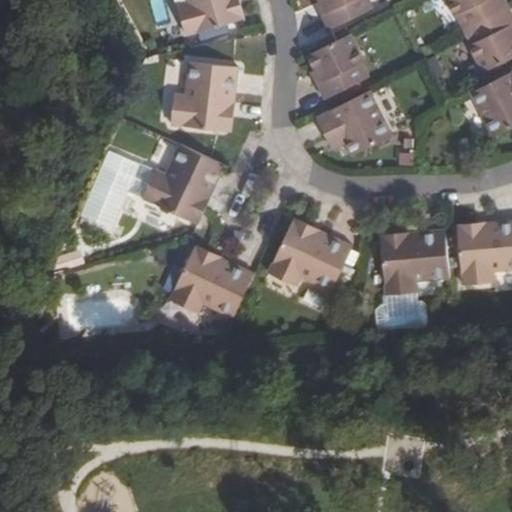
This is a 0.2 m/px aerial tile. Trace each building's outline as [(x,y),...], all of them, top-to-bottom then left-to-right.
[(157,23),(170,19),(163,0),(159,0),(150,4),(157,23)] [(232,0),(180,0),(185,27),(236,16),(232,0)] [(232,0),(236,16),(242,15),(239,0),(232,0)] [(323,4),(320,0),(319,0),(317,2),(322,12),(328,10),(325,3),(323,4)] [(320,0),(323,4),(325,3),(328,10),(322,12),(330,30),(373,9),(369,0),(320,0)] [(441,0),(451,18),(455,16),(461,29),(503,8),(499,0),(441,0)] [(504,29),(511,26),(503,8),(461,29),(469,45),(465,47),(478,73),(511,56),(511,34),(507,36),(504,29)] [(311,53),(318,68),(320,72),(323,71),(326,78),(319,82),(326,97),(370,77),(363,61),(365,60),(353,32),(311,53)] [(242,84),(249,83),(243,45),(192,55),(197,88),(190,89),(194,119),(246,111),(242,84)] [(320,72),(318,68),(314,71),(319,82),(326,78),(323,71),(320,72)] [(511,71),(467,94),(487,138),(511,126),(511,71)] [(242,84),(246,111),(253,110),(249,83),(242,84)] [(337,132),(342,146),(346,155),(391,133),(370,90),(315,117),(324,138),(337,132)] [(337,132),(324,138),(331,151),(342,146),(337,132)] [(196,225),(212,193),(205,189),(217,162),(172,140),(158,168),(165,172),(151,202),(196,225)] [(205,189),(212,193),(226,166),(217,162),(205,189)] [(493,273),(511,270),(511,219),(487,222),(487,229),(458,232),(463,284),(493,282),(493,273)] [(318,240),(322,233),(295,221),(292,227),(318,240)] [(457,225),(458,232),(487,229),(487,222),(457,225)] [(292,227),(270,273),(270,274),(298,288),(303,281),(332,294),(355,248),(322,233),(318,240),(292,227)] [(417,282),(450,280),(445,229),(409,232),(410,240),(380,243),(384,295),(417,292),(417,282)] [(380,235),(380,243),(410,240),(409,232),(380,235)] [(218,266),(222,260),(197,248),(193,255),(218,266)] [(255,276),(222,260),(218,266),(193,255),(170,301),(198,315),(202,307),(233,322),(255,276)] [(326,292),(306,285),(300,302),(319,309),(326,292)]
